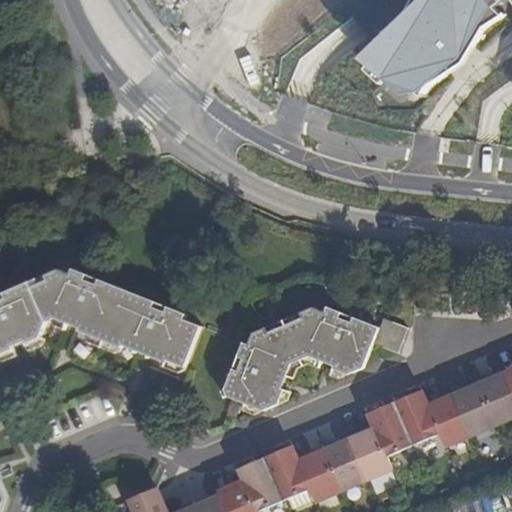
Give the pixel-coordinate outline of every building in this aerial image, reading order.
[(511,0),(436,0),(378,55),(422,100),(478,61),(511,26),(511,0)] [(381,60),(371,69),(389,87),(398,78),(381,60)] [(8,301),(0,303),(0,355),(1,356),(15,351),(14,348),(26,343),(27,345),(42,339),(48,324),(56,320),(81,331),(80,333),(122,350),(123,348),(167,365),(168,362),(187,369),(203,329),(186,321),(167,314),(155,309),(100,287),(87,282),(73,276),(61,271),(47,277),(50,283),(33,290),(8,301)] [(73,276),(87,282),(89,276),(75,271),(73,276)] [(100,287),(155,309),(157,303),(102,281),(100,287)] [(5,295),(8,301),(33,290),(31,284),(5,295)] [(167,314),(186,321),(188,316),(170,308),(167,314)] [(318,310),(304,316),(307,321),(273,335),(293,370),(294,366),(311,359),(329,365),(335,350),(330,348),(331,344),(344,349),(336,368),(335,371),(349,377),(364,370),(375,346),(381,330),(356,319),(354,325),(341,319),(344,313),(333,309),(330,315),(318,310)] [(356,319),(344,313),(341,319),(354,325),(356,319)] [(304,316),(270,330),(273,335),(307,321),(304,316)] [(385,320),(381,330),(375,346),(399,356),(400,355),(411,330),(385,320)] [(226,395),(264,411),(283,402),(288,391),(285,390),(267,382),(272,370),(276,372),(274,377),(288,383),(293,370),(273,335),(270,330),(258,336),(253,347),(248,345),(242,359),(247,361),(242,373),(237,371),(226,395)] [(329,365),(336,368),(344,349),(331,344),(330,348),(335,350),(329,365)] [(285,390),(288,383),(274,377),(276,372),(272,370),(267,382),(285,390)] [(498,424),(511,418),(511,387),(507,375),(495,380),(492,375),(484,379),(479,381),(498,424)] [(455,397),(471,435),(498,424),(479,381),(473,383),(465,386),(467,392),(455,397)] [(396,403),(415,446),(440,435),(427,403),(420,387),(406,393),(408,398),(396,403)] [(446,447),(471,435),(455,397),(442,402),(440,397),(427,403),(440,435),(446,447)] [(283,402),(264,411),(267,412),(282,406),(283,402)] [(375,425),(389,457),(415,446),(396,403),(384,407),(382,403),(368,409),(375,425)] [(364,436),(351,442),(368,481),(395,469),(389,457),(375,425),(361,431),(364,436)] [(312,491),(300,463),(291,441),(277,447),(280,452),(267,457),(286,502),(312,491)] [(332,443),(354,487),(368,481),(351,442),(339,447),(337,441),(332,443)] [(343,492),(354,487),(332,443),(324,447),(343,492)] [(312,458),(300,463),(312,491),(318,503),(343,492),(324,447),(310,453),(312,458)] [(241,467),(244,475),(260,511),(264,511),(286,502),(267,457),(255,463),(253,457),(239,463),(241,467)] [(222,497),(228,511),(260,511),(244,475),(231,481),(232,483),(233,487),(220,492),(222,497)] [(168,511),(159,490),(132,501),(136,511),(168,511)] [(199,511),(228,511),(222,497),(211,501),(209,495),(195,501),(199,511)] [(199,511),(195,501),(181,507),(182,510),(183,511),(199,511)]
